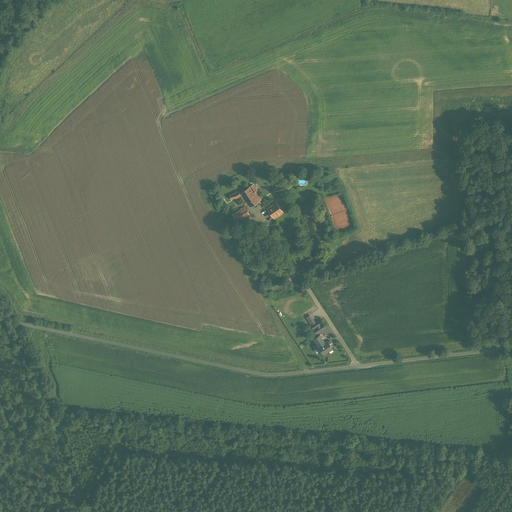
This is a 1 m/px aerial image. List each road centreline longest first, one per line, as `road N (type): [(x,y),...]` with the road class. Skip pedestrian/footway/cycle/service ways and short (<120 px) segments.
road 1 (unclassified): [(0,319),(261,377),(511,347)]
road 2 (track): [(15,325),(89,511)]
